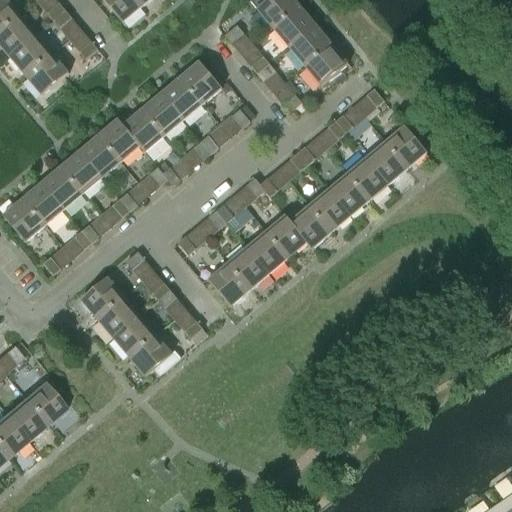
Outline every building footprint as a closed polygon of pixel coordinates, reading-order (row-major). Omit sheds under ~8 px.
[(1,0),(0,1),(0,34),(20,18),(5,0),(1,0)] [(142,9),(134,0),(101,0),(122,25),(142,9)] [(134,0),(142,9),(152,0),(134,0)] [(251,0),(249,2),(257,11),(257,12),(273,31),(300,9),(292,0),(251,0)] [(47,16),(53,23),(65,13),(59,6),(47,16)] [(316,28),(300,9),(273,31),(289,50),(316,28)] [(71,20),(65,13),(53,23),(59,30),(71,20)] [(0,34),(0,48),(9,59),(36,37),(20,18),(0,34)] [(237,28),(225,38),(231,46),(243,36),(237,28)] [(331,47),(316,28),(289,50),(305,69),(331,47)] [(9,59),(25,78),(52,56),(36,37),(9,59)] [(97,52),(91,44),(79,54),(85,62),(97,52)] [(348,66),(331,47),(305,69),(321,89),(348,66)] [(68,75),(52,56),(25,78),(41,98),(68,75)] [(251,69),(257,77),(269,67),(263,59),(251,69)] [(180,80),(202,107),(222,91),(199,64),(180,80)] [(275,74),(269,67),(257,77),(263,84),(275,74)] [(202,107),(180,80),(161,96),(183,123),(202,107)] [(366,98),(376,110),(384,104),(374,92),(366,98)] [(161,96),(142,112),(164,139),(183,123),(161,96)] [(283,108),(289,115),(301,105),(295,98),(283,108)] [(231,117),(242,131),(250,124),(238,111),(231,117)] [(139,149),(145,155),(164,139),(142,112),(123,128),(140,149),(139,149)] [(343,118),(335,124),(345,136),(353,130),(343,118)] [(98,138),(121,165),(139,149),(140,149),(123,128),(118,121),(98,138)] [(338,142),(345,136),(335,124),(328,130),(338,142)] [(404,128),(385,145),(407,171),(427,155),(404,128)] [(79,154),(102,181),(121,165),(98,138),(79,154)] [(208,138),(201,144),(211,156),(218,150),(208,138)] [(211,156),(201,144),(194,151),(204,163),(211,156)] [(388,187),(407,171),(385,145),(366,161),(388,187)] [(305,150),(297,156),(307,168),(315,162),(305,150)] [(60,170),(83,197),(102,181),(79,154),(60,170)] [(300,174),(307,168),(297,156),(290,162),(300,174)] [(369,203),(388,187),(366,161),(347,176),(369,203)] [(41,185),(64,212),(83,197),(60,170),(41,185)] [(160,188),(167,183),(167,182),(162,177),(163,176),(158,170),(150,177),(160,188)] [(167,182),(167,183),(172,189),(180,182),(170,170),(163,176),(162,177),(167,182)] [(350,219),(369,203),(347,176),(328,192),(350,219)] [(265,193),(260,187),(255,181),(247,187),(257,199),(265,193)] [(267,181),(260,187),(265,193),(270,199),(277,193),(267,181)] [(22,201),(45,228),(64,212),(41,185),(22,201)] [(331,235),(350,219),(328,192),(309,208),(331,235)] [(127,196),(119,202),(129,214),(137,208),(127,196)] [(45,228),(22,201),(3,218),(25,245),(45,228)] [(129,214),(119,202),(112,208),(122,220),(129,214)] [(223,207),(216,213),(226,225),(233,219),(223,207)] [(312,252),(331,235),(309,208),(290,224),(307,245),(312,252)] [(219,231),(226,225),(216,213),(209,219),(219,231)] [(288,261),(307,245),(290,224),(285,218),(266,234),(288,261)] [(89,228),(82,234),(92,246),(99,240),(89,228)] [(92,246),(82,234),(74,240),(84,252),(92,246)] [(269,277),(288,261),(266,234),(247,250),(269,277)] [(185,239),(178,246),(188,257),(195,251),(185,239)] [(247,250),(228,266),(250,293),(269,277),(247,250)] [(138,254),(126,264),(132,272),(144,262),(138,254)] [(43,266),(53,278),(61,272),(51,260),(43,266)] [(230,309),(250,293),(228,266),(208,282),(230,309)] [(97,322),(124,299),(107,280),(80,302),(97,322)] [(152,296),(158,303),(170,293),(164,286),(152,296)] [(176,300),(170,293),(158,303),(164,310),(176,300)] [(97,322),(113,341),(140,318),(124,299),(97,322)] [(113,341),(129,360),(156,337),(140,318),(113,341)] [(202,332),(196,324),(184,334),(190,342),(202,332)] [(171,356),(156,337),(129,360),(145,379),(154,372),(159,378),(180,360),(174,353),(171,356)] [(13,349),(6,355),(16,367),(23,361),(13,349)] [(24,402),(47,429),(67,412),(44,385),(24,402)] [(47,429),(24,402),(5,418),(28,445),(47,429)] [(28,445),(5,418),(0,422),(0,449),(9,461),(28,445)] [(0,468),(9,461),(0,449),(0,468)] [(511,511),(511,495),(497,506),(501,511),(511,511)]
